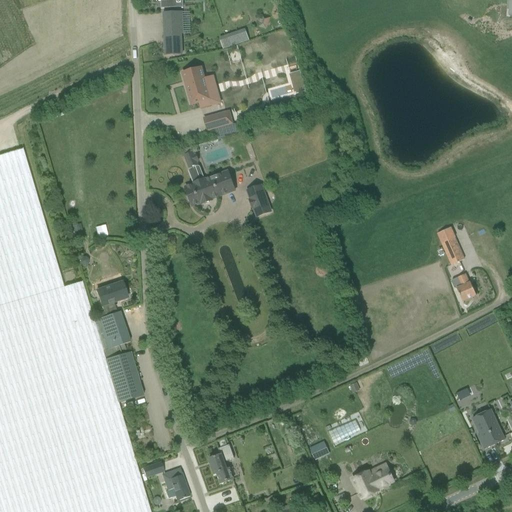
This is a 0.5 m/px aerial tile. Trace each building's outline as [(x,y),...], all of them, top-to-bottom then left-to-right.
[(175,8),(175,0),(151,0),(152,2),(161,2),(161,9),(175,8)] [(175,41),(181,41),(182,41),(181,14),(181,13),(173,13),(163,14),(165,42),(175,41)] [(247,34),(221,43),(223,50),(249,41),(247,34)] [(182,74),(191,105),(199,103),(200,109),(211,106),(200,68),(182,74)] [(212,116),(215,127),(229,124),(226,112),(212,116)] [(0,511),(150,511),(119,404),(94,322),(83,283),(64,288),(23,150),(0,157),(0,511)] [(183,157),(188,170),(198,166),(193,153),(183,157)] [(205,181),(200,168),(198,167),(190,170),(189,172),(194,185),(185,188),(192,207),(201,204),(201,205),(212,201),(212,200),(235,191),(228,172),(205,181)] [(257,218),(271,213),(261,186),(247,191),(250,200),(249,201),(253,209),(254,209),(257,218)] [(72,227),(74,236),(83,233),(80,225),(72,227)] [(437,235),(441,244),(451,267),(465,260),(456,238),(451,229),(437,235)] [(322,256),(314,258),(316,265),(324,263),(322,256)] [(79,264),(82,267),(85,267),(88,265),(89,260),(86,257),(82,257),(79,260),(79,264)] [(462,302),(476,296),(470,283),(469,283),(466,275),(452,281),(452,282),(455,289),(457,290),(462,302)] [(97,314),(98,320),(117,313),(113,303),(127,298),(122,283),(96,292),(101,307),(102,307),(104,312),(97,314)] [(120,313),(117,313),(98,320),(99,320),(94,322),(119,404),(143,396),(130,353),(126,354),(124,347),(124,345),(130,343),(120,313)] [(349,386),(353,394),(360,391),(356,383),(349,386)] [(484,413),(485,413),(484,412),(473,418),(480,435),(479,436),(485,449),(505,440),(494,415),(486,418),(484,413)] [(315,462),(330,455),(328,452),(323,442),(309,449),(314,460),(315,462)] [(218,449),(220,456),(209,460),(214,475),(217,474),(221,484),(233,480),(229,469),(226,470),(224,463),(234,459),(229,445),(218,449)] [(161,463),(151,466),(142,469),(145,479),(164,472),(161,463)] [(190,497),(180,469),(162,476),(168,492),(165,493),(168,500),(175,498),(177,502),(190,497)] [(371,478),(370,475),(368,472),(353,479),(354,483),(362,500),(378,492),(377,490),(394,482),(388,470),(371,478)] [(157,497),(154,498),(153,501),(154,505),(157,506),(160,505),(161,502),(160,499),(157,497)]
